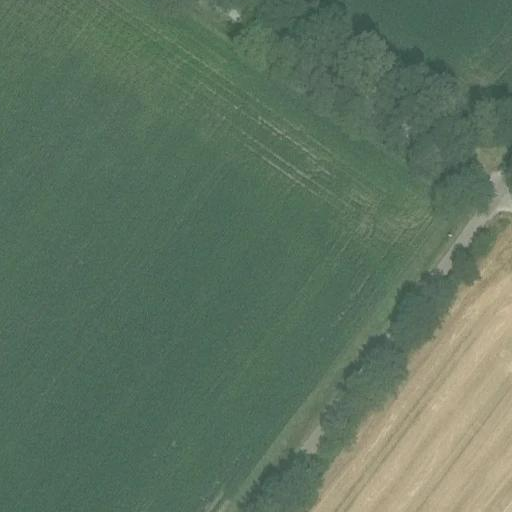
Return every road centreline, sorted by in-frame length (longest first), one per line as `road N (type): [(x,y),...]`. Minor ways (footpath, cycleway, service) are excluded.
road 1 (residential): [(262,511),(502,191)]
road 2 (track): [(502,191),(208,0)]
